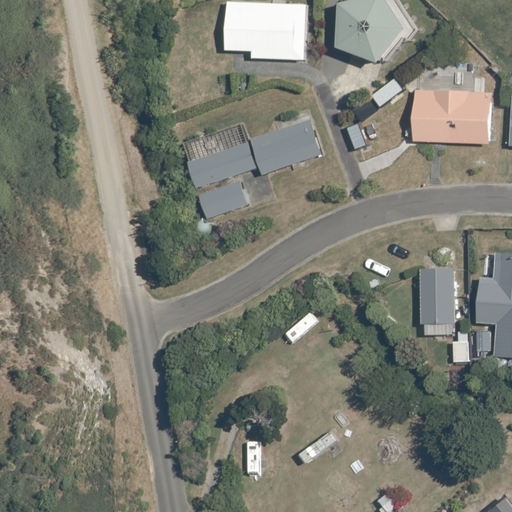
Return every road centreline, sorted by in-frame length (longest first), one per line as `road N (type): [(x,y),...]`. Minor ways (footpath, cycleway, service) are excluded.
road 1 (residential): [(139,327),(221,298),(367,212),(443,199),(511,199)]
road 2 (unclassified): [(139,327),(73,0)]
road 3 (unclassified): [(171,511),(139,327)]
